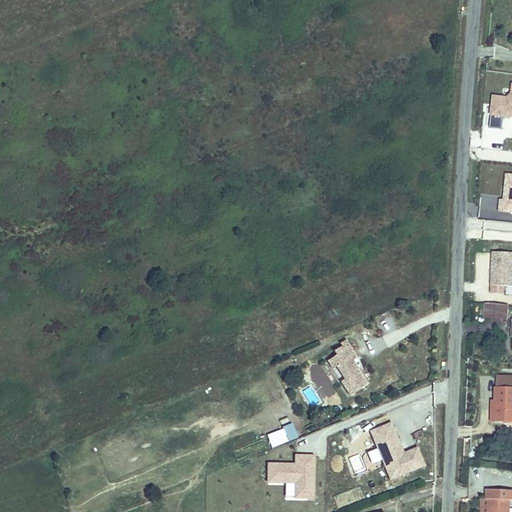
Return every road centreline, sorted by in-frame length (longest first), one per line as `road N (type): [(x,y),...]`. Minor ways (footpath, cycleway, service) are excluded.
road 1 (tertiary): [(474,0),(446,511)]
road 2 (unknown): [(454,316),(389,343),(360,332),(295,362),(281,378),(285,403)]
